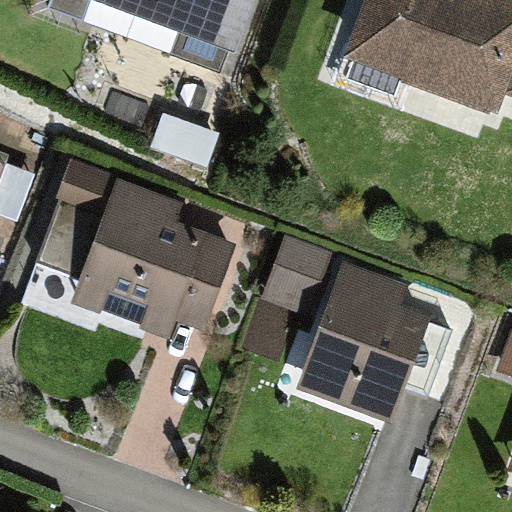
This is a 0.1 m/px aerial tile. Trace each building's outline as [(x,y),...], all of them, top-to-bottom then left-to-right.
[(49,0),(46,8),(220,73),(229,51),(233,52),(252,0),(49,0)] [(511,0),(368,0),(348,58),(494,110),(501,89),(511,92),(511,0)] [(218,132),(162,111),(150,147),(206,167),(218,132)] [(158,301),(195,315),(223,240),(155,216),(162,199),(109,179),(69,286),(152,317),(158,301)] [(317,251),(273,235),(250,296),(295,312),(317,251)] [(390,291),(326,268),(285,379),(376,413),(412,315),(385,305),(390,291)] [(511,332),(504,329),(490,367),(511,375),(511,332)]
